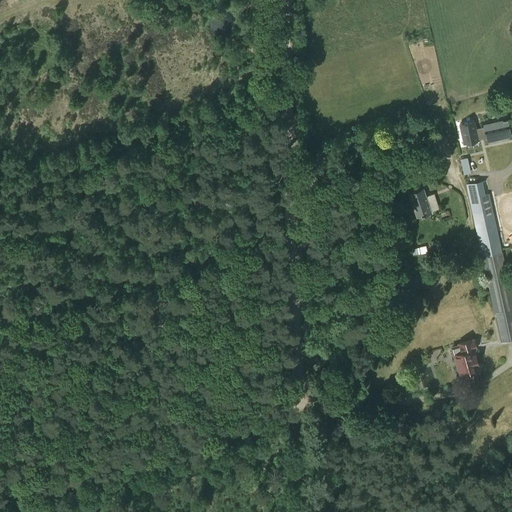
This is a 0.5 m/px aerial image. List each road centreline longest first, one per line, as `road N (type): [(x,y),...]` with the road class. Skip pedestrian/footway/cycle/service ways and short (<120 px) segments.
road 1 (track): [(289,68),(301,391),(292,410)]
road 2 (track): [(292,410),(0,498)]
